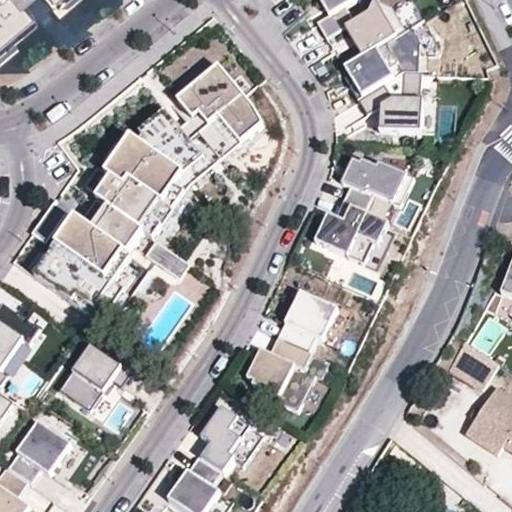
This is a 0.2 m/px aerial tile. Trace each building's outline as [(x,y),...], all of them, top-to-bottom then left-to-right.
[(0,0),(0,62),(70,0),(0,0)] [(329,42),(357,26),(348,10),(359,4),(356,0),(319,0),(327,12),(331,10),(334,17),(319,26),(329,42)] [(384,14),(350,33),(364,58),(398,38),(384,14)] [(360,105),(386,90),(406,78),(423,79),(425,57),(443,60),(439,49),(426,26),(346,72),(355,87),(351,90),(360,105)] [(220,69),(179,104),(195,123),(201,118),(210,128),(200,136),(222,164),(265,129),(256,114),(220,69)] [(369,120),(385,110),(383,136),(425,140),(427,107),(424,107),(427,79),(423,79),(406,78),(405,98),(403,99),(395,104),(386,90),(360,105),(369,120)] [(179,104),(166,113),(206,162),(214,171),(222,164),(200,136),(210,128),(201,118),(195,123),(179,104)] [(427,107),(425,140),(437,141),(440,108),(427,107)] [(206,162),(166,113),(141,134),(145,139),(140,147),(133,141),(108,177),(100,172),(87,190),(100,200),(83,225),(76,221),(36,280),(102,326),(126,292),(116,285),(133,261),(130,259),(145,237),(154,243),(187,196),(178,190),(186,179),(206,162)] [(214,171),(206,162),(186,179),(178,190),(187,196),(193,188),(214,171)] [(352,193),(345,208),(368,219),(376,201),(396,210),(410,181),(380,167),(378,172),(363,164),(362,168),(359,166),(351,182),(347,180),(343,188),(352,193)] [(47,247),(69,216),(55,206),(34,237),(47,247)] [(335,229),(327,225),(317,247),(371,272),(389,235),(391,230),(368,219),(345,208),(338,223),(335,229)] [(335,229),(338,223),(330,219),(327,225),(335,229)] [(389,235),(371,272),(380,276),(398,238),(389,235)] [(147,260),(182,284),(192,269),(157,245),(147,260)] [(280,343),(312,358),(319,344),(325,347),(340,315),(302,297),(280,343)] [(0,396),(10,382),(4,377),(26,346),(32,350),(43,335),(5,309),(0,316),(0,396)] [(324,383),(331,368),(312,358),(280,343),(273,359),(277,362),(273,369),(259,363),(250,382),(257,385),(255,389),(281,402),(279,406),(301,416),(318,380),(324,383)] [(483,393),(499,369),(466,346),(449,372),(483,393)] [(123,391),(133,378),(92,350),(61,395),(92,416),(114,385),(123,391)] [(263,355),(259,363),(273,369),(277,362),(263,355)] [(478,407),(471,417),(478,422),(467,439),(500,460),(505,452),(511,443),(511,401),(499,392),(485,412),(478,407)] [(0,396),(0,429),(16,407),(0,396)] [(213,449),(203,463),(224,478),(228,481),(238,466),(239,465),(232,461),(252,432),(224,412),(203,442),(213,449)] [(22,460),(12,474),(32,488),(35,490),(45,476),(54,482),(75,451),(42,428),(20,459),(22,460)] [(266,441),(252,432),(232,461),(239,465),(238,466),(245,471),(266,441)] [(203,463),(200,462),(170,505),(179,511),(214,511),(223,499),(214,493),(224,478),(203,463)] [(30,511),(20,505),(32,488),(12,474),(9,472),(0,485),(0,511),(30,511)] [(232,511),(236,508),(223,499),(214,511),(232,511)]
